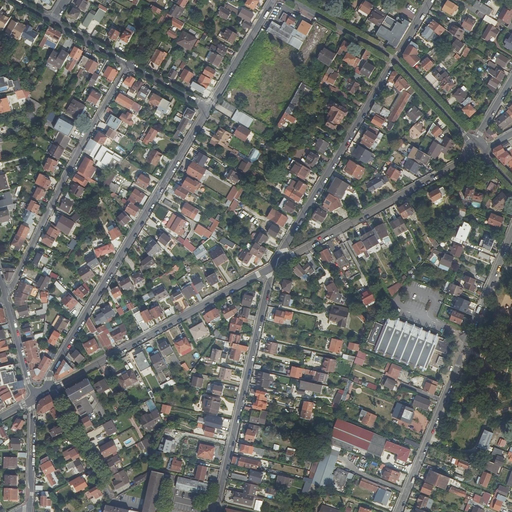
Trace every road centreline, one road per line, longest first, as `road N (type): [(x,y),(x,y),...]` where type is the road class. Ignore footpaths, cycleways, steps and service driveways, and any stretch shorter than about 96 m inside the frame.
road 1 (residential): [(208,108),(41,391)]
road 2 (residential): [(6,298),(128,64)]
road 3 (tertiary): [(50,387),(273,266)]
road 4 (residential): [(213,511),(273,266)]
road 5 (residential): [(273,266),(395,59)]
road 6 (tertiary): [(273,266),(470,154)]
road 7 (residential): [(443,400),(511,230)]
road 8 (residential): [(50,387),(112,497)]
road 9 (residential): [(273,0),(208,108)]
road 10 (residential): [(398,511),(443,400)]
